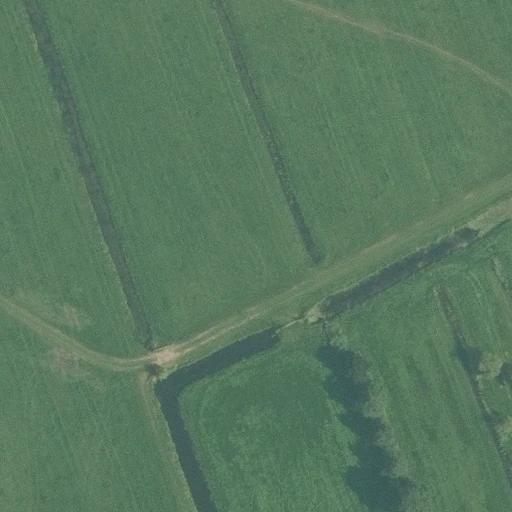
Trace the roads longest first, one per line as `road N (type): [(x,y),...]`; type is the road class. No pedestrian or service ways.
road 1 (track): [(511,180),(277,303),(290,359),(391,303)]
road 2 (track): [(277,303),(144,367),(97,367),(0,303)]
road 3 (track): [(97,367),(0,457)]
